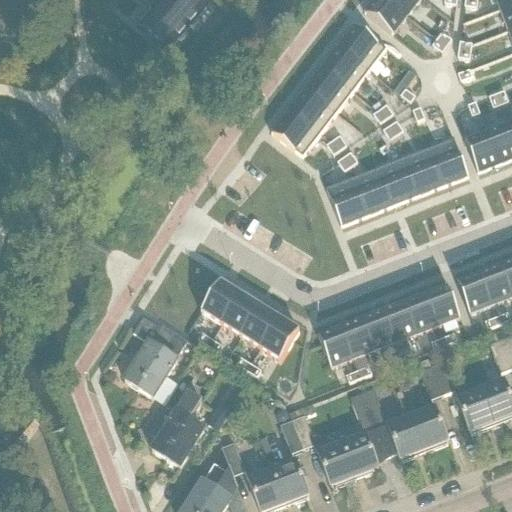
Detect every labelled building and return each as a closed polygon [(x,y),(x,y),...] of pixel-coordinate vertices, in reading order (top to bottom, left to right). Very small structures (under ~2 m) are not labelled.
[(188,32),(150,0),(147,0),(143,5),(152,12),(138,29),(168,55),(188,32)] [(150,0),(188,32),(208,9),(197,0),(150,0)] [(379,0),(377,0),(364,18),(392,40),(407,21),(379,0)] [(416,0),(379,0),(407,21),(420,3),(416,0)] [(511,0),(493,0),(499,14),(511,9),(511,0)] [(445,1),(444,9),(456,10),(457,2),(445,1)] [(465,3),(464,11),(476,13),(477,5),(465,3)] [(511,9),(499,14),(508,35),(511,33),(511,9)] [(354,30),(337,52),(369,76),(386,54),(354,30)] [(441,38),(437,44),(446,51),(451,45),(441,38)] [(437,44),(432,51),(441,58),(446,51),(437,44)] [(459,47),(458,55),(470,56),(471,49),(459,47)] [(337,52),(321,73),(352,98),(369,76),(337,52)] [(458,55),(457,63),(469,64),(470,56),(458,55)] [(321,73),(304,95),(336,119),(352,98),(321,73)] [(469,75),(457,79),(460,86),(471,82),(469,75)] [(401,85),(407,90),(415,80),(408,76),(401,85)] [(405,94),(400,100),(410,108),(414,101),(405,94)] [(304,95),(288,116),(319,140),(336,119),(304,95)] [(503,96),(496,99),(500,110),(508,107),(503,96)] [(496,99),(488,102),(493,113),(500,110),(496,99)] [(475,107),(467,110),(471,122),(479,119),(475,107)] [(386,109),(379,114),(386,124),(393,119),(386,109)] [(420,112),(412,115),(416,127),(424,124),(420,112)] [(379,114),(372,118),(379,129),(386,124),(379,114)] [(288,116),(271,138),(302,163),(319,140),(288,116)] [(396,126),(389,131),(396,141),(403,137),(396,126)] [(420,130),(426,144),(433,142),(427,127),(420,130)] [(511,140),(507,128),(486,136),(499,169),(511,164),(511,140)] [(389,131),(382,136),(389,146),(396,141),(389,131)] [(486,136),(464,145),(477,178),(499,169),(486,136)] [(339,141),(333,146),(340,156),(346,151),(339,141)] [(453,145),(427,155),(442,192),(468,182),(453,145)] [(333,146),(326,151),(333,161),(340,156),(333,146)] [(427,155),(402,165),(417,202),(442,192),(427,155)] [(350,158),(343,163),(350,173),(357,168),(350,158)] [(343,163),(337,167),(344,177),(350,173),(343,163)] [(402,165),(377,174),(391,211),(417,202),(402,165)] [(271,181),(309,201),(317,187),(279,167),(271,181)] [(377,174),(352,184),(366,221),(391,211),(377,174)] [(239,209),(305,242),(318,216),(252,183),(239,209)] [(352,184),(326,194),(340,231),(366,221),(352,184)] [(511,263),(499,269),(511,302),(511,301),(511,263)] [(499,269),(478,277),(491,310),(511,302),(499,269)] [(478,277),(456,286),(468,319),(491,310),(478,277)] [(220,288),(201,318),(221,331),(240,300),(220,288)] [(446,289),(424,298),(437,331),(459,323),(446,289)] [(424,298),(403,306),(416,339),(437,331),(424,298)] [(240,300),(221,331),(240,343),(259,312),(240,300)] [(403,306),(382,314),(395,348),(416,339),(403,306)] [(259,312),(240,343),(260,355),(278,324),(259,312)] [(382,314),(360,323),(373,356),(395,348),(382,314)] [(507,318),(496,322),(498,330),(510,326),(507,318)] [(496,322),(484,327),(487,334),(498,330),(496,322)] [(138,395),(171,340),(161,334),(143,323),(133,338),(148,348),(124,386),(138,395)] [(360,323),(339,331),(352,364),(373,356),(360,323)] [(278,324),(260,355),(280,367),(298,337),(278,324)] [(163,331),(161,334),(171,340),(173,337),(163,331)] [(339,331),(317,340),(330,372),(352,364),(339,331)] [(499,346),(511,374),(511,373),(511,341),(510,341),(507,333),(497,337),(500,345),(499,346)] [(173,337),(171,340),(185,349),(187,346),(173,337)] [(202,339),(197,346),(208,352),(212,345),(202,339)] [(453,339),(442,343),(445,351),(456,346),(453,339)] [(171,340),(138,395),(152,404),(176,366),(175,365),(185,349),(171,340)] [(442,343),(431,348),(433,355),(445,351),(442,343)] [(212,345),(208,352),(218,359),(222,352),(212,345)] [(500,379),(511,374),(499,346),(489,350),(500,379)] [(411,355),(399,360),(402,367),(413,363),(411,355)] [(399,360),(388,364),(391,372),(402,367),(399,360)] [(240,363),(236,370),(246,376),(250,369),(240,363)] [(442,401),(431,372),(430,372),(427,364),(410,370),(414,379),(419,377),(430,406),(442,401)] [(431,372),(442,401),(454,397),(442,368),(431,372)] [(250,369),(246,376),(256,383),(261,376),(250,369)] [(368,372),(357,376),(360,384),(371,379),(368,372)] [(357,376),(346,381),(349,388),(360,384),(357,376)] [(378,443),(390,438),(400,467),(424,458),(410,422),(407,415),(398,419),(401,425),(387,431),(373,394),(370,386),(359,391),(362,399),(378,443)] [(511,423),(511,408),(503,386),(480,395),(494,431),(511,423)] [(456,404),(470,440),(494,431),(480,395),(456,404)] [(165,465),(189,426),(201,406),(188,397),(151,456),(165,465)] [(367,447),(378,443),(362,399),(361,399),(350,404),(359,429),(346,434),(347,438),(338,441),(355,485),(378,475),(367,447)] [(231,416),(220,409),(207,430),(218,437),(231,416)] [(355,485),(338,441),(327,446),(326,443),(311,441),(304,422),(315,417),(313,409),(289,417),(292,426),(293,426),(303,454),(314,450),(331,494),(355,485)] [(434,413),(410,422),(424,458),(448,449),(434,413)] [(29,424),(15,441),(23,448),(26,445),(38,431),(29,424)] [(189,426),(165,465),(179,473),(203,435),(189,426)] [(291,459),(303,454),(293,426),(292,426),(280,430),(291,459)] [(229,473),(230,475),(232,482),(244,477),(233,449),(221,453),(229,473)] [(271,476),(285,511),(309,502),(295,466),(271,476)] [(216,496),(224,485),(229,476),(229,474),(226,478),(214,471),(203,488),(202,487),(185,511),(206,511),(217,496),(216,496)] [(236,494),(232,482),(230,475),(229,476),(224,485),(216,496),(217,496),(206,511),(225,511),(230,505),(230,504),(236,494)] [(258,511),(283,511),(285,511),(271,476),(247,485),(258,511)]
